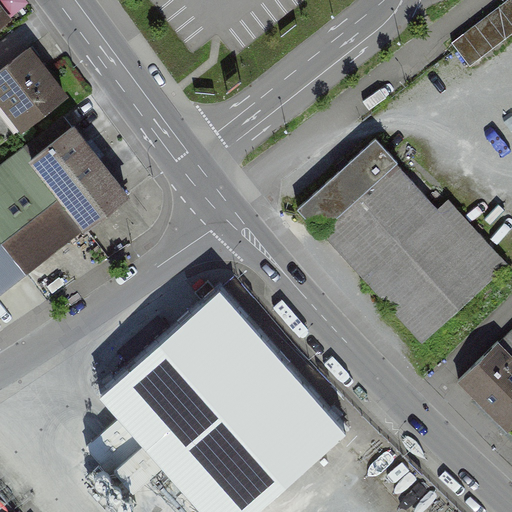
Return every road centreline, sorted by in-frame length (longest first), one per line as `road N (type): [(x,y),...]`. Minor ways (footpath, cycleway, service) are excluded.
road 1 (residential): [(231,207),(333,333),(511,504)]
road 2 (residential): [(231,207),(493,0)]
road 3 (residential): [(0,371),(231,207)]
road 4 (residential): [(70,0),(231,207)]
